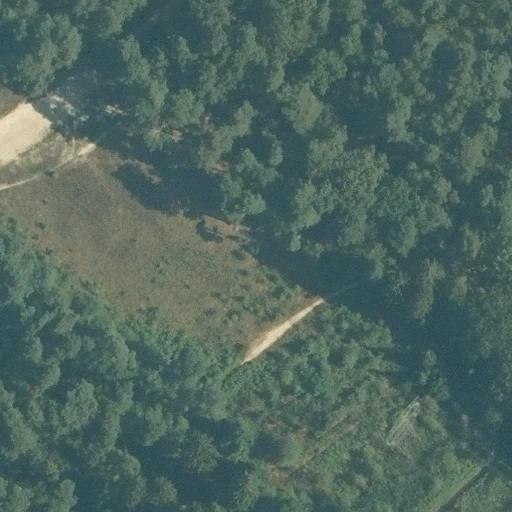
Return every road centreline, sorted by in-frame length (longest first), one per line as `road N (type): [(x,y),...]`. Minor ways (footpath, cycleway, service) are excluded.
road 1 (track): [(511,330),(204,0)]
road 2 (track): [(0,143),(189,4)]
